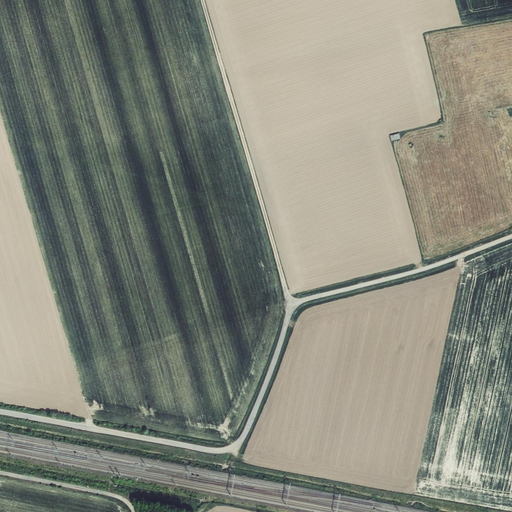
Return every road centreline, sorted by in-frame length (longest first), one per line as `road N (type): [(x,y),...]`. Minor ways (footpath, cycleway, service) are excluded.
road 1 (unclassified): [(0,411),(229,448),(247,428),(297,301),(511,236)]
road 2 (track): [(294,304),(202,0)]
road 3 (track): [(0,473),(118,497),(134,511)]
